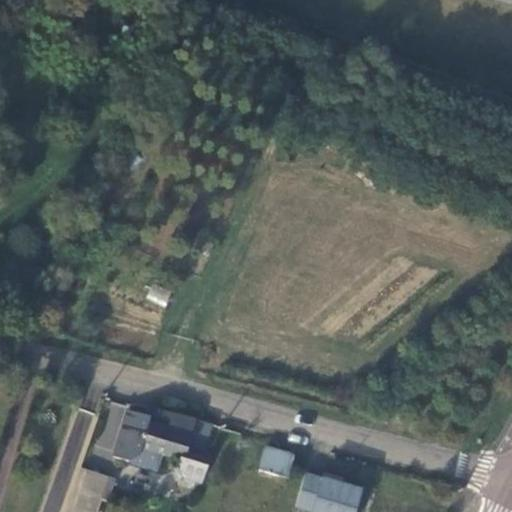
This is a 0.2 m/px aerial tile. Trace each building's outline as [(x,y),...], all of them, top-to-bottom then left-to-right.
[(165,306),(170,291),(150,284),(145,300),(165,306)] [(204,452),(213,426),(151,409),(148,417),(127,411),(113,457),(128,462),(137,457),(140,449),(179,461),(177,466),(184,478),(201,483),(211,454),(204,452)] [(220,428),(213,426),(204,452),(211,454),(220,428)] [(259,470),(287,478),(294,455),(265,447),(259,470)] [(96,511),(101,499),(107,501),(114,480),(84,471),(71,511),(96,511)] [(354,511),(360,492),(305,476),(295,510),(303,511),(354,511)]
